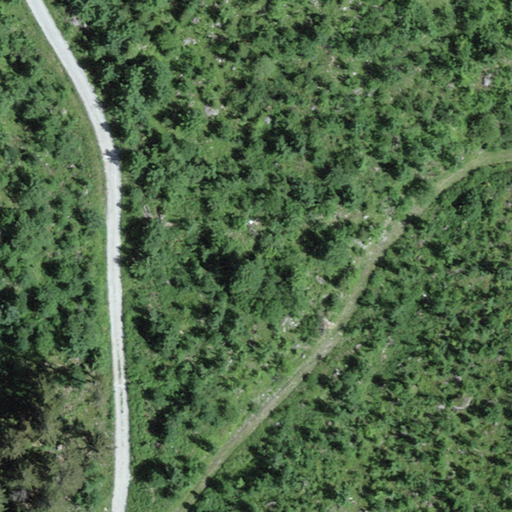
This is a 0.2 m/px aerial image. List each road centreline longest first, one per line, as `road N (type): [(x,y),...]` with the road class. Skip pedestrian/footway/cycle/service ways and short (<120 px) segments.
road 1 (unclassified): [(116,511),(109,158),(32,0)]
road 2 (track): [(173,511),(280,386),(327,347),(396,224),(439,179),(480,156),(511,150)]
